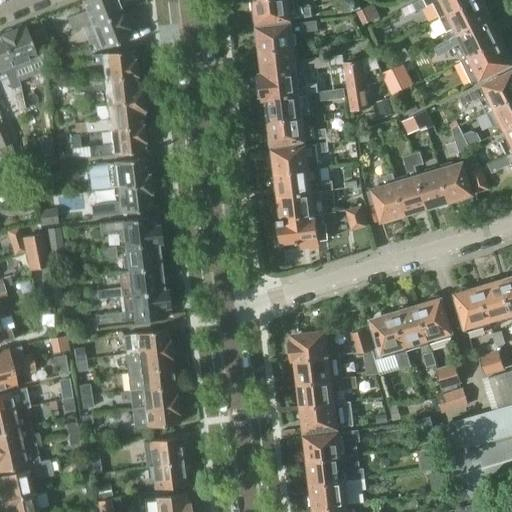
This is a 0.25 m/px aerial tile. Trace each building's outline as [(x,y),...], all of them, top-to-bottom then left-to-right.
[(87,11),(68,19),(73,30),(82,27),(82,28),(122,13),(118,2),(118,0),(83,0),(87,11)] [(297,0),(251,0),(253,14),(256,14),(258,24),(312,16),(311,7),(299,8),(297,0)] [(419,0),(413,3),(417,12),(433,5),(440,17),(474,0),(419,0)] [(455,28),(459,35),(490,19),(486,12),(489,11),(483,0),(474,0),(440,17),(447,31),(455,28)] [(371,4),(357,11),(363,24),(380,16),(375,6),(371,4)] [(122,13),(82,28),(88,43),(78,46),(63,49),(66,60),(81,56),(94,52),(132,37),(127,25),(128,22),(126,17),(123,15),(122,13)] [(434,47),(438,55),(455,47),(461,60),(503,40),(496,25),(493,27),(490,19),(459,35),(434,47)] [(318,30),(317,20),(258,27),(259,36),(256,36),(258,51),(293,46),(292,34),(318,30)] [(45,70),(42,53),(36,56),(25,25),(14,30),(13,29),(10,28),(4,30),(3,34),(1,35),(19,81),(38,74),(39,85),(47,84),(46,71),(45,70)] [(44,28),(34,32),(38,43),(48,39),(44,28)] [(0,69),(3,68),(11,89),(20,86),(19,81),(1,35),(0,34),(0,69)] [(473,82),(511,63),(507,55),(510,54),(503,40),(461,60),(473,82)] [(344,64),(346,64),(345,62),(344,62),(343,54),(295,60),(293,46),(258,51),(259,66),(263,65),(264,74),(296,70),(316,68),(316,67),(320,67),(330,66),(330,65),(344,64)] [(405,48),(398,52),(403,62),(411,59),(405,48)] [(102,64),(104,79),(136,75),(136,72),(138,70),(137,64),(135,62),(134,62),(133,50),(89,55),(82,56),(83,66),(92,65),(102,64)] [(360,60),(362,71),(380,67),(376,57),(360,60)] [(345,62),(346,64),(349,87),(364,85),(360,60),(345,62)] [(316,68),(296,70),(264,74),(258,75),(261,98),(267,97),(311,92),(311,93),(336,89),(340,88),(339,78),(322,80),(321,81),(317,81),(316,68)] [(511,71),(460,97),(464,105),(479,98),(486,112),(511,98),(511,71)] [(69,84),(70,94),(105,90),(107,104),(142,100),(140,83),(137,84),(136,75),(104,79),(69,84)] [(368,109),(364,85),(349,87),(353,111),(368,109)] [(345,88),(340,88),(336,89),(337,98),(345,97),(345,88)] [(311,92),(267,97),(268,107),(264,107),(266,121),(301,116),(301,117),(313,115),(311,93),(311,92)] [(378,100),(383,116),(393,113),(388,97),(378,100)] [(502,122),(505,129),(511,125),(511,98),(486,112),(493,126),(502,122)] [(418,109),(413,99),(399,105),(404,116),(418,109)] [(87,131),(87,132),(110,129),(122,128),(142,125),(141,116),(144,116),(142,100),(107,104),(109,119),(74,123),(76,133),(87,131)] [(403,121),(409,133),(433,122),(427,109),(403,121)] [(376,120),(375,112),(366,113),(367,121),(376,120)] [(301,116),(266,121),(268,136),(271,135),(272,145),(327,138),(326,129),(314,130),(314,127),(302,128),(301,117),(301,116)] [(2,121),(1,119),(0,119),(0,161),(2,161),(8,178),(27,171),(21,154),(16,156),(11,143),(12,143),(2,120),(2,121)] [(122,128),(110,129),(112,144),(88,147),(89,157),(113,154),(145,150),(144,139),(146,136),(145,130),(143,127),(142,125),(122,128)] [(452,128),(456,141),(460,152),(470,147),(459,125),(452,128)] [(511,151),(511,125),(505,129),(509,137),(501,141),(507,154),(511,151)] [(360,128),(361,142),(371,141),(370,128),(360,128)] [(57,135),(60,158),(72,156),(71,149),(70,134),(57,135)] [(460,153),(460,152),(456,141),(447,144),(451,156),(460,153)] [(319,153),(329,151),(328,142),(273,149),(274,159),(272,159),(273,173),(308,169),(307,157),(319,155),(319,153)] [(40,165),(55,163),(53,143),(38,145),(40,165)] [(511,151),(507,154),(507,155),(491,163),(496,171),(511,163),(511,164),(511,151)] [(421,152),(412,154),(416,166),(424,164),(421,152)] [(407,169),(416,166),(412,154),(403,157),(407,169)] [(467,160),(470,171),(480,168),(475,156),(467,160)] [(117,188),(150,184),(146,158),(96,164),(88,165),(91,190),(117,187),(117,188)] [(473,193),(463,162),(440,169),(451,203),(464,199),(463,196),(473,193)] [(51,179),(50,167),(28,169),(29,181),(51,179)] [(483,167),(480,168),(470,171),(476,192),(489,188),(483,167)] [(308,169),(273,173),(275,187),(278,187),(279,196),(311,192),(321,191),(320,182),(310,183),(308,169)] [(437,207),(451,203),(440,169),(418,176),(428,207),(436,204),(437,207)] [(380,187),(367,191),(371,205),(377,203),(382,220),(392,218),(393,220),(406,216),(396,183),(396,182),(393,173),(379,177),(378,180),(380,187)] [(428,207),(418,176),(396,182),(396,183),(406,216),(420,212),(419,210),(428,207)] [(321,191),(334,189),(334,188),(333,180),(320,182),(321,191)] [(153,209),(150,184),(117,188),(119,201),(90,205),(92,217),(123,213),(153,209)] [(311,192),(279,196),(280,205),(277,205),(279,219),(278,219),(278,220),(314,215),(314,213),(312,202),(335,198),(334,189),(321,191),(311,192)] [(352,229),(367,225),(362,205),(347,209),(336,211),(337,220),(349,219),(352,229)] [(39,210),(41,225),(58,223),(56,208),(39,210)] [(314,215),(278,220),(278,221),(275,221),(277,236),(280,236),(281,243),(285,242),(286,243),(297,242),(297,243),(300,242),(300,246),(320,244),(319,240),(329,239),(327,224),(337,222),(337,220),(336,211),(314,213),(314,215)] [(155,226),(154,217),(99,224),(100,233),(123,230),(125,246),(157,242),(157,243),(161,242),(159,225),(155,226)] [(14,255),(26,252),(25,251),(18,227),(6,231),(14,255)] [(59,228),(47,229),(50,254),(62,253),(59,228)] [(25,251),(26,252),(30,270),(48,266),(42,233),(23,237),(25,251)] [(128,271),(163,266),(161,251),(158,251),(157,243),(157,242),(125,246),(128,271)] [(117,256),(116,247),(102,248),(103,258),(117,256)] [(163,292),(163,290),(162,282),(165,281),(163,266),(128,271),(119,272),(121,288),(96,291),(97,300),(123,296),(163,292)] [(511,271),(511,272),(510,274),(510,275),(510,277),(510,279),(503,281),(511,311),(511,271)] [(0,288),(4,287),(12,284),(9,275),(0,278),(0,288)] [(511,318),(511,311),(503,281),(500,281),(499,279),(498,278),(497,278),(496,277),(494,277),(492,277),(491,277),(490,278),(489,279),(488,280),(487,282),(487,284),(487,285),(480,287),(491,325),(511,318)] [(456,294),(468,332),(491,325),(480,287),(470,291),(469,289),(468,288),(466,287),(465,286),(464,286),(461,286),(459,287),(458,288),(457,289),(456,291),(456,292),(456,294)] [(97,330),(97,325),(166,316),(165,307),(169,307),(167,290),(163,290),(163,292),(123,296),(125,312),(95,315),(96,317),(87,318),(88,331),(97,330)] [(419,306),(430,343),(453,336),(441,299),(440,297),(439,296),(438,295),(436,294),(434,294),(432,295),(431,296),(430,297),(428,299),(428,301),(428,303),(419,306)] [(396,313),(407,350),(430,343),(419,306),(409,309),(408,307),(407,306),(406,305),(405,304),(403,304),(401,304),(399,305),(398,306),(397,307),(396,309),(396,311),(396,312),(396,313)] [(407,350),(396,313),(387,316),(386,314),(385,313),(384,312),(383,312),(381,311),(380,311),(379,311),(377,312),(375,313),(374,315),(374,316),(373,318),(374,320),(372,320),(374,325),(366,328),(373,350),(380,348),(383,357),(395,354),(400,369),(412,366),(407,350)] [(0,321),(0,343),(14,339),(10,329),(3,331),(0,321)] [(358,353),(373,350),(366,328),(351,332),(358,353)] [(168,330),(123,335),(125,354),(170,348),(168,330)] [(339,344),(334,345),(332,330),(312,333),(311,330),(299,332),(299,334),(297,334),(294,339),(294,341),(290,342),(293,359),(296,359),(296,360),(329,356),(340,354),(339,344)] [(506,343),(502,330),(493,333),(496,346),(506,343)] [(58,350),(69,347),(66,335),(56,337),(58,350)] [(0,351),(0,370),(33,362),(31,355),(23,356),(21,346),(0,351)] [(73,349),(75,360),(86,359),(84,347),(73,349)] [(170,348),(125,354),(127,372),(172,367),(170,348)] [(437,363),(435,359),(433,352),(424,354),(427,367),(437,363)] [(481,357),(486,374),(505,368),(499,352),(481,357)] [(65,355),(52,357),(57,376),(69,374),(65,355)] [(299,383),(332,379),(329,356),(296,360),(296,361),(294,362),(296,373),(298,373),(299,383)] [(86,359),(75,360),(77,372),(88,370),(86,359)] [(368,374),(380,373),(376,361),(366,362),(368,374)] [(0,370),(0,388),(17,385),(14,375),(35,370),(33,362),(0,370)] [(462,380),(457,364),(435,371),(440,388),(462,380)] [(130,391),(174,385),(172,367),(127,372),(130,391)] [(511,369),(481,379),(492,413),(440,428),(460,498),(511,482),(511,369)] [(352,376),(332,379),(299,383),(300,393),(298,394),(300,405),(302,405),(302,407),(335,403),(333,390),(358,386),(357,376),(352,376)] [(70,381),(59,383),(62,399),(73,397),(70,381)] [(79,385),(81,396),(92,395),(90,383),(79,385)] [(174,385),(130,391),(132,409),(177,404),(174,385)] [(442,412),(468,403),(464,388),(438,397),(442,412)] [(13,401),(10,391),(0,393),(0,412),(27,407),(35,406),(33,397),(13,401)] [(94,407),(92,395),(81,396),(83,409),(94,407)] [(64,411),(75,409),(73,397),(62,399),(64,411)] [(335,403),(302,407),(302,409),(300,409),(302,421),(304,420),(305,431),(354,425),(351,401),(335,403)] [(132,409),(134,428),(179,423),(177,404),(132,409)] [(0,432),(31,425),(27,407),(0,412),(0,432)] [(83,428),(94,427),(91,414),(81,416),(83,428)] [(377,423),(388,421),(387,414),(376,415),(377,423)] [(66,423),(68,435),(78,432),(77,422),(66,423)] [(38,433),(33,434),(31,425),(0,432),(0,451),(36,443),(40,442),(38,433)] [(437,440),(434,428),(417,433),(420,445),(437,440)] [(309,458),(309,460),(358,454),(356,439),(360,439),(359,430),(306,436),(307,447),(305,447),(306,459),(309,458)] [(80,445),(78,432),(68,435),(70,447),(80,445)] [(182,449),(180,437),(142,442),(145,466),(148,465),(164,463),(183,461),(183,458),(184,456),(184,451),(182,449)] [(0,451),(0,470),(22,466),(37,462),(40,462),(36,443),(0,451)] [(87,450),(89,472),(101,471),(98,448),(87,450)] [(312,484),(365,478),(364,468),(360,468),(359,455),(358,456),(358,454),(309,460),(309,463),(307,463),(308,474),(311,474),(312,484)] [(152,480),(154,489),(187,485),(185,473),(186,471),(186,466),(184,464),(183,461),(164,463),(148,465),(150,480),(152,480)] [(2,500),(34,493),(29,473),(39,471),(37,462),(22,466),(22,470),(0,474),(0,496),(2,498),(2,500)] [(314,506),(315,508),(347,504),(365,502),(363,489),(367,489),(365,478),(312,484),(313,495),(311,495),(312,506),(314,506)] [(111,496),(109,484),(98,486),(100,498),(111,496)] [(38,511),(34,493),(2,500),(3,502),(1,505),(3,511),(38,511)] [(192,511),(191,503),(189,504),(188,493),(144,498),(145,511),(192,511)] [(112,511),(111,498),(97,501),(99,511),(112,511)] [(456,509),(456,511),(484,511),(482,502),(456,509)]
